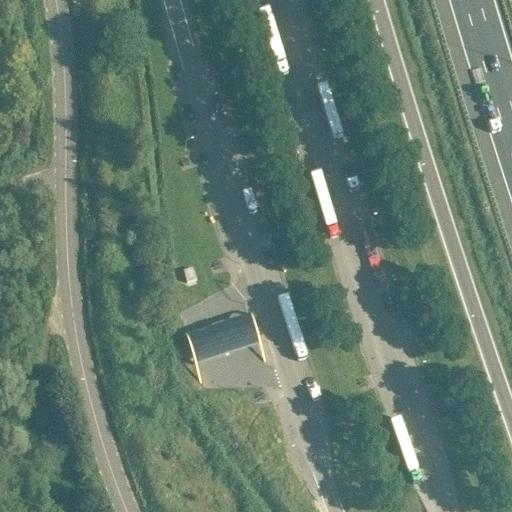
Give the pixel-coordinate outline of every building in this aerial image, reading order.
[(319,39),(304,42),(315,103),(330,101),(319,39)] [(184,54),(171,56),(181,108),(193,106),(184,54)] [(283,275),(272,278),(289,331),(300,328),(283,275)] [(253,317),(185,339),(195,368),(263,347),(253,317)] [(233,406),(228,399),(208,413),(260,486),(280,471),(241,417),(241,418),(232,406),(233,406)]
